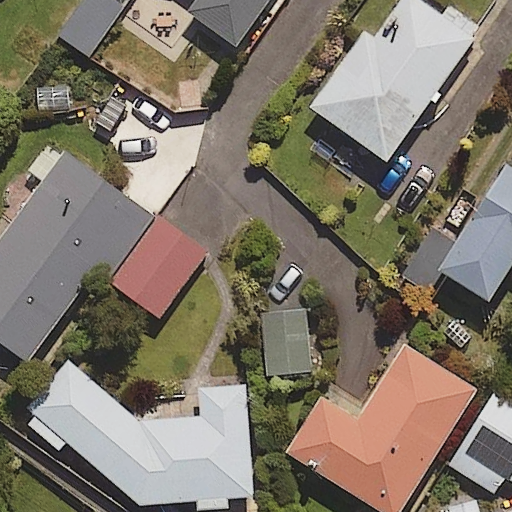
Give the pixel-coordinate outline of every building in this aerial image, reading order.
[(123,16),(100,0),(83,0),(57,39),(91,62),(123,16)] [(201,0),(206,3),(192,22),(239,55),(277,0),(201,0)] [(480,45),(417,0),(410,0),(377,47),(369,41),(314,119),(390,172),(480,45)] [(70,88),(34,89),(34,118),(71,116),(70,88)] [(156,226),(66,161),(0,253),(0,352),(30,374),(89,292),(103,301),(156,226)] [(511,172),(511,173),(444,283),(492,313),(511,280),(511,172)] [(208,259),(161,227),(115,294),(162,326),(208,259)] [(308,316),(266,319),(271,385),(314,382),(308,316)] [(408,511),(479,398),(406,352),(359,428),(324,406),(289,462),(369,511),(408,511)] [(233,511),(233,509),(255,507),(248,392),(202,395),(204,426),(140,430),(66,365),(16,421),(58,457),(67,448),(139,511),(233,511)] [(451,473),(498,501),(507,486),(511,489),(511,406),(497,397),(451,473)]
